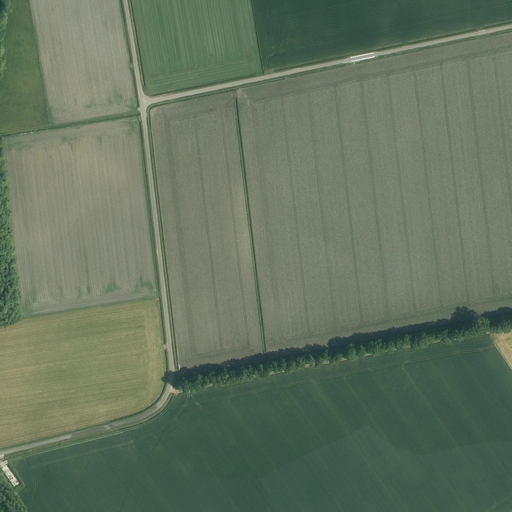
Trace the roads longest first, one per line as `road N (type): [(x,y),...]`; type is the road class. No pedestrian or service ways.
road 1 (unclassified): [(0,453),(141,417),(170,388),(142,103)]
road 2 (unclassified): [(142,103),(511,27)]
road 3 (track): [(169,389),(511,328)]
